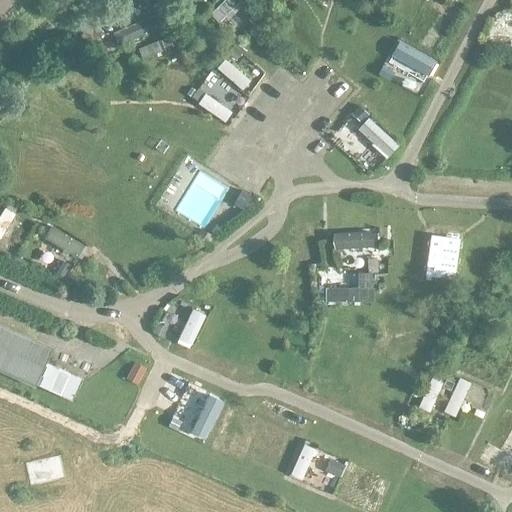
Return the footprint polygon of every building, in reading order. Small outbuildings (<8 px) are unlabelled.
[(464,0),(457,0),(454,8),(463,12),(468,1),(464,0)] [(422,41),(439,9),(427,3),(411,35),(422,41)] [(450,8),(443,20),(452,25),(458,14),(450,8)] [(492,31),(511,31),(511,11),(492,11),(492,31)] [(109,12),(100,16),(104,26),(114,23),(109,12)] [(155,13),(112,30),(118,45),(161,27),(155,13)] [(254,13),(247,19),(256,28),(262,22),(254,13)] [(137,44),(140,56),(173,46),(169,34),(137,44)] [(185,44),(176,47),(179,54),(188,51),(185,44)] [(232,46),(226,53),(235,60),(241,54),(232,46)] [(241,88),(249,79),(224,56),(216,66),(241,88)] [(382,66),(377,74),(389,81),(393,72),(382,66)] [(210,68),(191,98),(225,120),(244,91),(210,68)] [(191,88),(186,94),(190,97),(195,91),(191,88)] [(359,105),(350,114),(360,124),(368,114),(359,105)] [(369,115),(357,128),(386,156),(398,143),(369,115)] [(241,190),(233,205),(234,205),(245,212),(254,197),(241,190)] [(293,225),(321,217),(318,204),(289,212),(293,225)] [(3,205),(0,211),(0,236),(1,237),(15,212),(3,205)] [(49,225),(43,238),(79,254),(85,241),(49,225)] [(332,231),(333,248),(375,244),(373,227),(332,231)] [(201,229),(194,240),(206,248),(213,236),(201,229)] [(295,232),(286,235),(289,243),(297,241),(295,232)] [(428,234),(426,276),(456,276),(457,235),(428,234)] [(13,239),(4,254),(12,259),(21,244),(13,239)] [(376,258),(366,259),(367,273),(377,273),(376,258)] [(62,261),(55,272),(63,277),(70,266),(62,261)] [(294,292),(282,293),(283,306),(295,304),(294,292)] [(176,340),(190,346),(205,312),(192,306),(176,340)] [(224,310),(220,320),(228,323),(232,313),(224,310)] [(390,310),(385,325),(429,339),(434,324),(390,310)] [(156,323),(152,333),(162,338),(167,328),(156,323)] [(0,324),(0,372),(33,388),(51,348),(0,324)] [(325,327),(321,338),(329,340),(332,330),(325,327)] [(301,335),(297,350),(306,353),(308,347),(307,347),(309,337),(301,335)] [(379,345),(375,354),(385,358),(389,349),(379,345)] [(499,388),(505,374),(467,359),(462,372),(499,388)] [(453,362),(449,371),(458,375),(462,365),(453,362)] [(137,386),(146,369),(135,363),(126,379),(137,386)] [(47,364),(37,386),(70,401),(80,379),(47,364)] [(428,412),(443,379),(432,374),(417,407),(428,412)] [(443,410),(454,415),(470,381),(458,376),(443,410)] [(445,380),(442,387),(450,391),(453,383),(445,380)] [(414,388),(411,395),(415,397),(419,390),(414,388)] [(205,438),(222,398),(207,392),(190,432),(205,438)] [(475,409),(473,415),(482,419),(484,413),(475,409)] [(172,417),(167,426),(176,431),(180,421),(172,417)] [(251,417),(249,423),(258,427),(261,420),(254,418),(251,417)] [(265,418),(249,452),(262,458),(278,425),(265,418)] [(289,435),(283,447),(294,453),(300,440),(289,435)] [(303,442),(290,472),(302,477),(315,447),(303,442)] [(330,459),(324,471),(339,477),(344,465),(330,459)]
